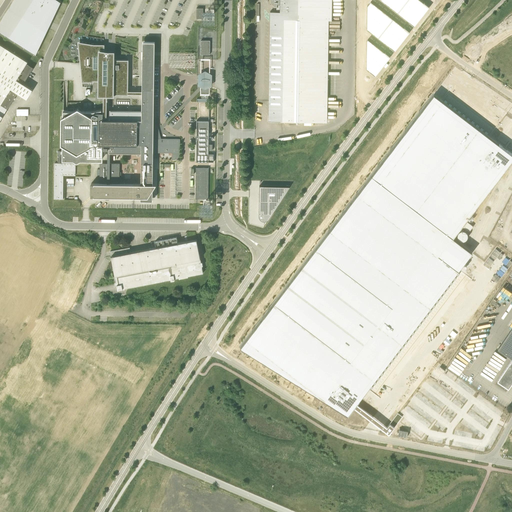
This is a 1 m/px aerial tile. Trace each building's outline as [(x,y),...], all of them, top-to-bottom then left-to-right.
[(0,31),(36,54),(48,28),(61,1),(58,0),(14,0),(0,22),(0,31)] [(276,6),(276,11),(270,11),(268,121),(324,122),(326,20),(332,20),(332,0),(270,0),(270,1),(271,2),(272,3),(273,4),(274,5),(276,6)] [(380,0),(415,27),(430,7),(420,0),(380,0)] [(370,5),(367,8),(367,29),(395,52),(410,32),(372,2),(370,5)] [(366,69),(375,76),(392,56),(370,38),(367,42),(366,69)] [(210,54),(210,40),(201,40),(201,54),(210,54)] [(141,201),(153,201),(153,197),(153,180),(153,161),(153,153),(172,152),(172,159),(175,159),(180,159),(180,139),(160,138),(155,119),(154,119),(155,41),(143,41),(143,50),(142,50),(142,57),(143,57),(142,90),(142,91),(142,94),(142,109),(142,111),(110,110),(110,119),(103,119),(103,112),(101,112),(101,110),(92,111),(63,111),(63,151),(63,154),(62,160),(74,160),(77,162),(81,160),(99,160),(103,160),(103,158),(103,149),(108,149),(108,153),(108,163),(101,163),(101,184),(90,184),(90,196),(141,197),(141,201)] [(18,93),(27,98),(33,89),(23,83),(34,67),(27,63),(28,61),(0,43),(0,105),(1,104),(7,108),(18,93)] [(83,80),(87,81),(90,81),(93,81),(99,81),(99,96),(104,96),(107,96),(114,96),(114,94),(128,94),(142,94),(142,93),(142,91),(128,91),(128,86),(128,60),(126,60),(115,59),(115,51),(108,51),(104,50),(104,47),(105,44),(83,44),(79,43),(81,62),(83,76),(83,80)] [(197,102),(209,102),(209,99),(208,99),(208,85),(202,85),(202,99),(197,98),(197,102)] [(511,153),(434,96),(242,347),(346,414),(471,251),(452,236),(511,157),(511,153)] [(209,120),(197,120),(196,162),(214,162),(214,154),(209,154),(209,150),(211,150),(211,144),(209,144),(209,120)] [(63,154),(63,151),(61,151),(58,151),(58,163),(55,163),(54,199),(63,199),(63,175),(75,175),(76,163),(61,163),(61,154),(63,154)] [(208,199),(209,168),(196,167),(196,199),(208,199)] [(259,212),(259,216),(259,218),(260,219),(262,220),(264,221),(264,213),(272,213),(290,186),(259,186),(259,201),(260,201),(260,212),(259,212)] [(19,208),(20,207),(17,206),(18,203),(13,200),(11,204),(9,209),(17,213),(19,208)] [(213,200),(203,200),(202,210),(213,211),(213,200)] [(131,252),(130,247),(110,251),(116,282),(115,284),(117,286),(118,289),(121,289),(124,290),(125,288),(171,279),(171,280),(175,279),(174,278),(203,273),(202,266),(203,266),(202,262),(201,262),(197,239),(178,243),(177,237),(155,241),(156,247),(131,252)] [(511,327),(497,349),(511,359),(497,381),(509,388),(511,384),(511,327)]
